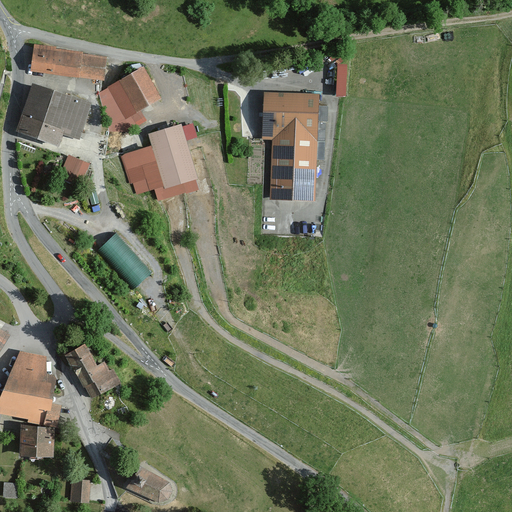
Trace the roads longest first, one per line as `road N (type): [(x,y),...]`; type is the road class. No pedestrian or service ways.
road 1 (track): [(193,65),(511,16)]
road 2 (unclassified): [(177,386),(352,511)]
road 3 (residential): [(40,343),(100,454),(106,511)]
road 4 (residential): [(11,29),(19,68),(9,133),(12,189)]
road 5 (residential): [(68,314),(16,237),(12,189)]
road 6 (residential): [(68,314),(177,386)]
